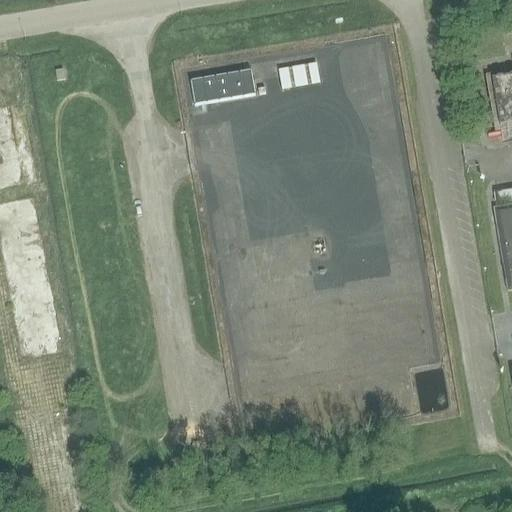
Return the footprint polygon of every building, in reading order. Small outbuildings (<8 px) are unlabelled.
[(319,62),(282,68),(285,89),(323,83),(319,62)] [(195,107),(254,96),(250,72),(191,83),(195,107)] [(511,74),(495,77),(503,126),(511,124),(511,74)] [(496,205),(511,202),(511,190),(494,194),(496,205)] [(38,196),(0,202),(0,228),(23,361),(65,354),(38,196)] [(511,292),(511,207),(493,210),(507,293),(511,292)] [(84,511),(67,411),(24,418),(40,511),(84,511)]
